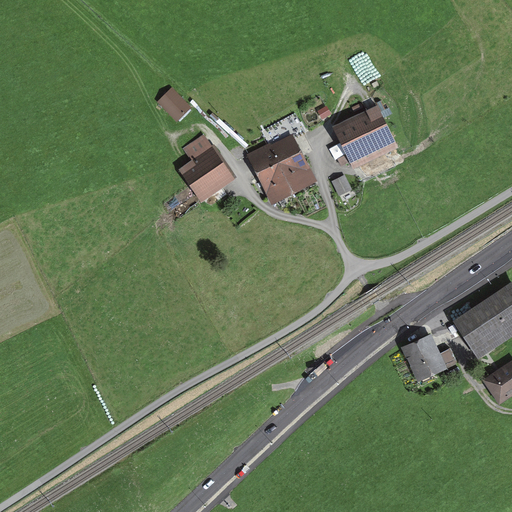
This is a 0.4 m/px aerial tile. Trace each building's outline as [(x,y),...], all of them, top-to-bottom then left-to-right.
[(191,107),(173,89),(159,103),(178,121),(191,107)] [(376,108),(336,128),(354,165),(395,146),(376,108)] [(204,136),(185,150),(195,164),(184,172),(205,202),(236,180),(204,136)] [(291,137),(271,146),(292,190),(312,180),(291,137)] [(292,190),(271,146),(251,156),(272,199),(292,190)] [(344,175),(332,182),(340,196),(352,190),(344,175)] [(470,358),(511,330),(511,290),(507,283),(447,321),(470,358)] [(429,337),(406,348),(420,378),(443,367),(429,337)] [(499,400),(511,392),(511,363),(486,380),(499,400)]
